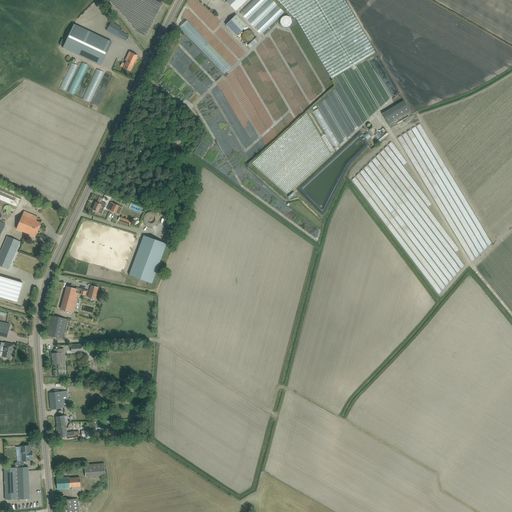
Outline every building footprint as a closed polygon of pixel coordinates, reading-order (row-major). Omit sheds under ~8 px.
[(66,0),(83,17),(94,5),(88,0),(66,0)] [(229,0),(238,8),(246,0),(229,0)] [(284,13),(271,0),(253,0),(239,13),(261,35),(284,13)] [(277,0),(294,18),(295,18),(331,78),(375,53),(343,0),(277,0)] [(226,25),(236,36),(247,26),(236,15),(226,25)] [(226,74),(233,67),(188,21),(181,28),(215,63),(226,74)] [(125,41),(128,36),(120,31),(121,28),(111,22),(106,30),(125,41)] [(74,24),(62,48),(100,66),(112,42),(74,24)] [(242,36),(242,37),(242,38),(243,39),(243,40),(244,41),(245,42),(246,42),(247,42),(248,42),(250,42),(251,42),(251,41),(252,41),(253,40),(253,39),(254,38),(254,37),(254,36),(254,35),(253,33),(253,32),(252,32),(251,31),(250,30),(248,30),(247,30),(246,30),(245,31),(244,31),(244,32),(243,32),(243,33),(242,35),(242,36)] [(248,47),(251,51),(261,42),(258,39),(248,47)] [(123,68),(130,71),(138,56),(129,52),(125,61),(126,61),(125,64),(122,63),(120,66),(123,67),(123,68)] [(82,62),(70,93),(77,96),(89,65),(82,62)] [(69,92),(78,66),(72,63),(62,90),(69,92)] [(97,70),(85,100),(93,103),(105,73),(97,70)] [(382,113),(388,125),(410,112),(403,100),(382,113)] [(382,139),(379,142),(381,143),(390,134),(384,129),(379,135),(382,139)] [(292,201),(298,195),(295,193),(290,198),(292,201)] [(97,212),(98,212),(101,214),(106,204),(102,202),(103,199),(103,198),(102,198),(99,197),(97,203),(96,202),(92,210),(97,212)] [(27,206),(36,208),(38,202),(29,199),(27,206)] [(122,208),(110,202),(107,209),(119,215),(122,208)] [(0,217),(12,222),(15,212),(0,206),(0,217)] [(17,229),(30,235),(35,237),(41,223),(36,221),(38,217),(33,215),(24,211),(17,229)] [(182,221),(170,217),(166,228),(173,231),(178,232),(182,221)] [(143,235),(129,275),(151,283),(166,244),(143,235)] [(7,236),(0,253),(0,266),(8,270),(20,242),(7,236)] [(0,276),(0,297),(17,302),(23,283),(0,276)] [(90,285),(88,297),(95,299),(98,287),(90,285)] [(76,299),(75,299),(74,298),(76,289),(71,288),(67,287),(61,309),(65,311),(72,312),(76,299)] [(67,323),(68,319),(49,316),(45,335),(50,336),(63,339),(67,323)] [(0,321),(0,335),(7,337),(10,324),(0,321)] [(14,345),(5,343),(2,357),(10,358),(12,350),(13,351),(14,345)] [(54,364),(59,364),(62,364),(61,353),(63,353),(63,349),(59,349),(54,350),(55,350),(55,353),(52,354),(52,357),(53,357),(54,364)] [(51,410),(56,409),(61,409),(61,408),(65,408),(69,408),(67,391),(60,392),(49,393),(51,410)] [(56,427),(57,431),(67,429),(65,422),(67,422),(66,416),(63,416),(56,417),(58,427),(56,427)] [(65,439),(75,437),(75,439),(94,437),(94,434),(95,434),(94,430),(83,430),(82,430),(82,434),(81,434),(79,434),(79,432),(75,432),(75,431),(67,432),(67,429),(57,431),(58,438),(65,437),(65,439)] [(17,467),(4,468),(5,500),(25,499),(29,499),(29,491),(28,467),(24,467),(23,461),(31,460),(33,459),(32,454),(30,455),(29,445),(20,446),(22,461),(17,462),(17,467)] [(85,477),(105,475),(104,463),(84,465),(85,477)] [(57,489),(62,489),(70,488),(70,487),(81,486),(80,478),(69,479),(69,477),(56,478),(57,489)] [(61,511),(78,511),(77,498),(69,499),(60,500),(61,511)]
